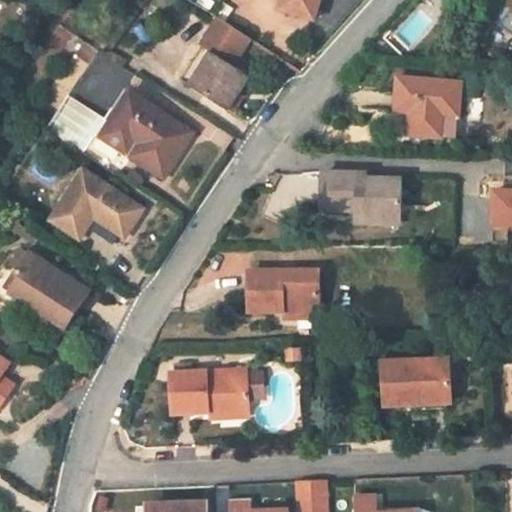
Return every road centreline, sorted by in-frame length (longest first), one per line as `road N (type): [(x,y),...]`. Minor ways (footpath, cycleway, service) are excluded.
road 1 (tertiary): [(388,0),(262,146),(142,319),(99,406),(79,473)]
road 2 (residential): [(79,473),(511,460)]
